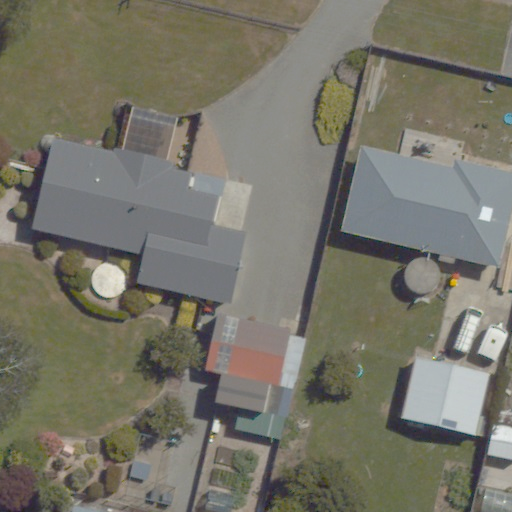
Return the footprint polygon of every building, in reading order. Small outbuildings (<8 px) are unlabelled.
[(471,135),(407,124),(402,154),(358,147),(342,241),(503,269),(511,217),(511,159),(468,151),(471,135)] [(229,173),(54,142),(37,237),(150,257),(143,294),(236,311),(251,227),(221,222),(229,173)] [(295,339),(230,323),(209,411),(275,427),(295,339)] [(494,380),(419,362),(403,424),(478,443),(494,380)] [(130,511),(78,503),(76,511),(130,511)]
